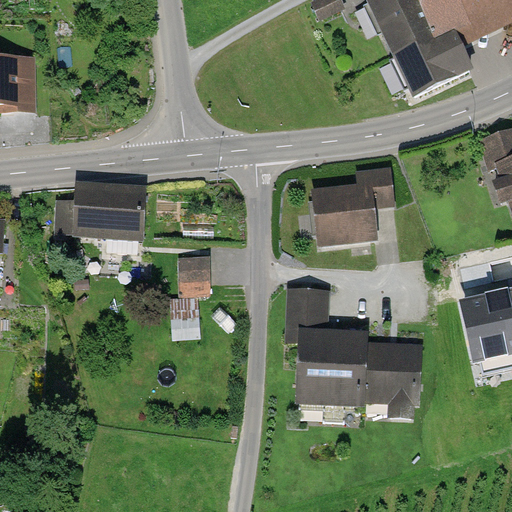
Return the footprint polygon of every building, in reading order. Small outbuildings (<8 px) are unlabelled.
[(341,13),(335,0),(322,0),(308,6),(316,24),(341,13)] [(381,0),(370,5),(415,98),(469,73),(451,35),(507,8),(503,0),(381,0)] [(32,63),(0,62),(0,114),(7,115),(31,115),(32,63)] [(511,130),(475,145),(491,187),(482,190),(491,213),(504,208),(511,226),(511,225),(511,130)] [(359,186),(313,190),(318,247),(376,242),(373,209),(383,209),(395,207),(392,170),(357,173),(359,186)] [(76,203),(55,202),(53,237),(142,243),(145,194),(77,190),(76,203)] [(179,298),(210,297),(210,272),(209,259),(178,260),(179,298)] [(511,288),(467,299),(483,375),(511,369),(511,288)] [(324,296),(282,295),(278,414),(396,418),(397,398),(418,399),(420,351),(365,349),(366,340),(322,339),(324,296)] [(440,318),(447,341),(467,335),(460,313),(440,318)]
